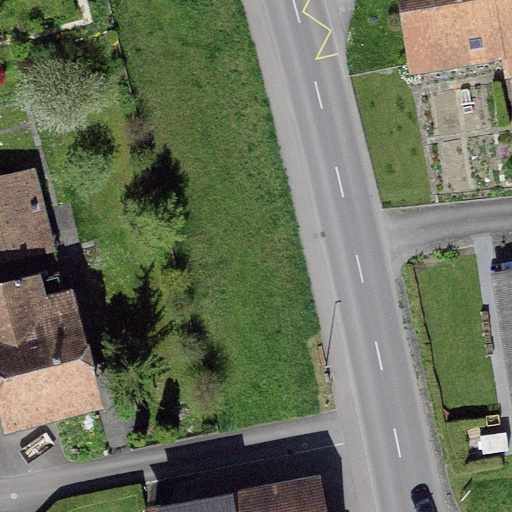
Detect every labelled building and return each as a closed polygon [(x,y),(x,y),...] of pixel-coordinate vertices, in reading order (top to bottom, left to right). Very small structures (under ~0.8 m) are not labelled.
[(511,0),(397,0),(410,67),(511,48),(511,0)] [(0,264),(47,252),(27,177),(0,183),(0,264)] [(511,275),(493,279),(511,401),(511,275)] [(0,429),(88,407),(55,282),(0,296),(0,429)] [(317,511),(313,491),(199,511),(317,511)]
